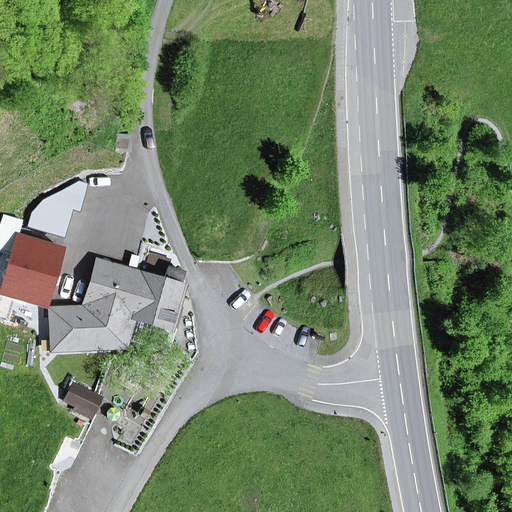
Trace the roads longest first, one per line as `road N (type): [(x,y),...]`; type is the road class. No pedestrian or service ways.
road 1 (unclassified): [(254,363),(210,317),(145,153),(142,93),(166,0)]
road 2 (primary): [(372,0),(400,376)]
road 3 (residential): [(254,363),(187,403),(120,511)]
road 4 (residential): [(400,376),(310,383),(254,363)]
road 5 (primary): [(400,376),(422,511)]
